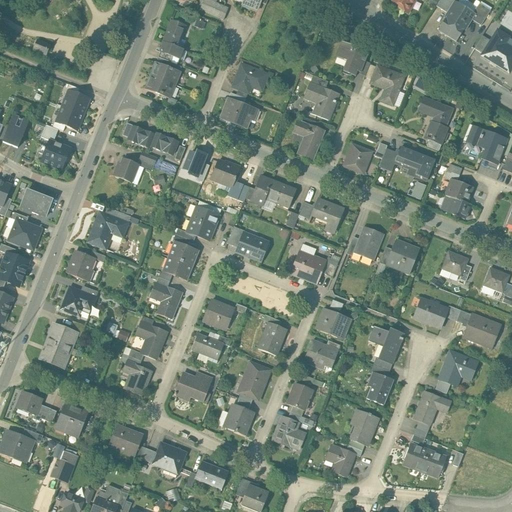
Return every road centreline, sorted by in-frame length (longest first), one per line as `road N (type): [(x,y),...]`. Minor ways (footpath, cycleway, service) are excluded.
road 1 (residential): [(252,460),(317,295),(214,254),(150,419)]
road 2 (residential): [(11,364),(77,195)]
road 3 (tertiary): [(511,101),(369,12)]
road 4 (residential): [(324,179),(475,238)]
road 5 (residential): [(11,364),(150,419)]
road 6 (residential): [(370,489),(424,350)]
road 7 (residential): [(370,489),(494,502),(511,495)]
road 8 (residential): [(197,129),(324,179)]
road 9 (track): [(0,51),(116,98)]
